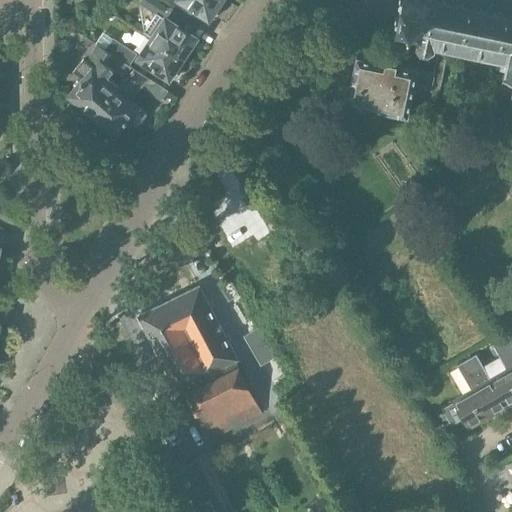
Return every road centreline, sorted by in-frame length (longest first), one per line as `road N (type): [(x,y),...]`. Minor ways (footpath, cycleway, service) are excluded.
road 1 (residential): [(70,323),(282,0)]
road 2 (residential): [(70,323),(40,288),(32,36)]
road 3 (residential): [(0,450),(70,323)]
road 4 (residential): [(501,511),(466,454),(511,426)]
